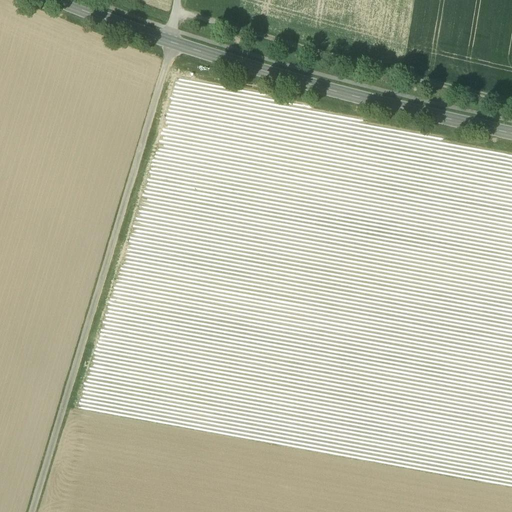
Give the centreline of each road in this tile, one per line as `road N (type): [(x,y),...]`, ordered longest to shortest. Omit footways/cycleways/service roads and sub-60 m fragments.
road 1 (tertiary): [(511,134),(308,86),(45,0)]
road 2 (track): [(166,63),(32,511)]
road 3 (track): [(511,105),(175,14)]
